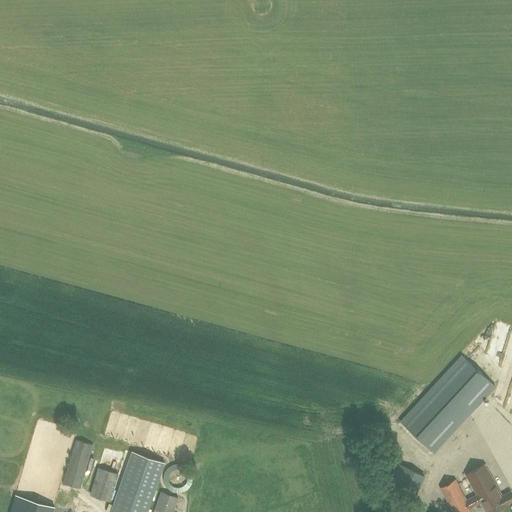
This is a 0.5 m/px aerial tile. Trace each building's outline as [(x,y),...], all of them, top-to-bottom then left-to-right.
[(496,386),(462,354),(400,421),(434,453),(458,427),(478,406),(496,386)] [(500,463),(511,472),(511,435),(490,417),(482,426),(469,416),(459,429),(491,455),(492,454),(502,462),(500,463)] [(64,483),(80,488),(93,444),(77,439),(64,483)] [(111,511),(147,511),(164,462),(132,451),(111,511)] [(424,476),(414,471),(397,463),(387,485),(414,498),(424,476)] [(511,494),(510,492),(502,496),(484,464),(466,474),(477,495),(467,500),(455,480),(441,488),(453,511),(471,511),(473,511),(471,507),(481,501),(486,511),(492,511),(507,504),(511,501),(511,494)] [(111,501),(112,496),(119,474),(110,471),(98,468),(90,495),(111,501)] [(154,511),(173,511),(178,497),(162,492),(154,511)] [(15,495),(10,511),(52,511),(54,506),(15,495)]
